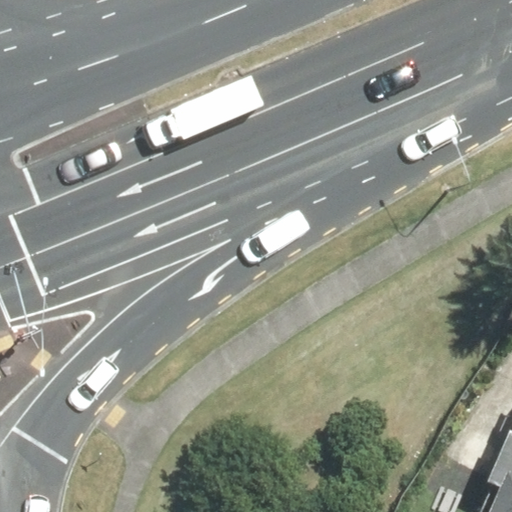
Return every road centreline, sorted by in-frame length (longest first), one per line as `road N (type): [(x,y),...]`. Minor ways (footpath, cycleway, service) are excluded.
road 1 (primary): [(226,170),(101,332),(57,406),(36,511)]
road 2 (primary): [(511,38),(226,170)]
road 3 (primary): [(226,170),(0,247)]
road 4 (primary): [(0,88),(151,32)]
road 5 (primary): [(0,6),(79,28),(151,32)]
